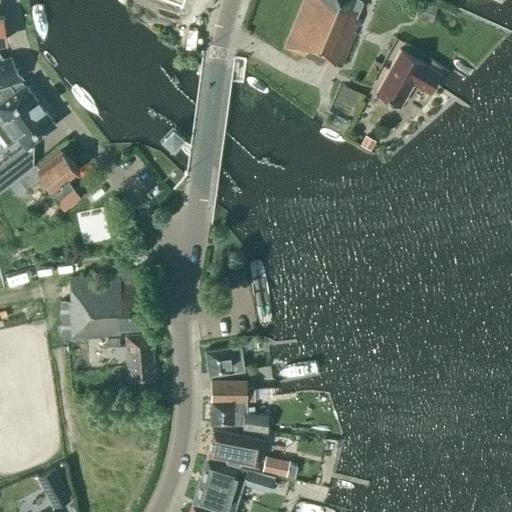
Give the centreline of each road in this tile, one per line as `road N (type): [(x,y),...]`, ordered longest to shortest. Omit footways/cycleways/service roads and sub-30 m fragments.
road 1 (residential): [(188,247),(156,235),(30,65),(18,0)]
road 2 (tertiary): [(157,511),(177,463),(182,423),(188,247)]
road 3 (tertiary): [(188,247),(216,63),(237,0)]
